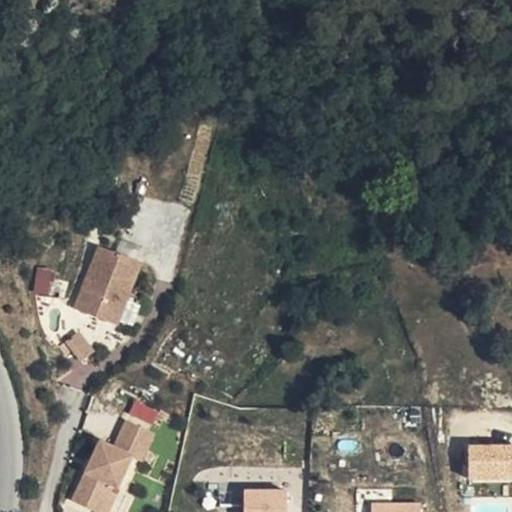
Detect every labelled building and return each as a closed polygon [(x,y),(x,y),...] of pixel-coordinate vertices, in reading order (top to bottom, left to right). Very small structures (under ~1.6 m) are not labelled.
[(84,307),(127,324),(152,259),(109,241),(84,307)] [(88,330),(76,339),(91,359),(104,350),(88,330)] [(133,399),(128,414),(154,423),(159,409),(133,399)] [(78,500),(104,511),(116,482),(127,485),(140,456),(147,459),(162,429),(129,415),(118,442),(105,436),(78,500)] [(468,482),(511,481),(511,442),(467,444),(468,482)] [(116,482),(104,511),(107,511),(114,511),(127,485),(116,482)] [(286,511),(285,487),(242,488),(242,511),(286,511)] [(369,511),(420,511),(420,500),(369,501),(369,511)]
